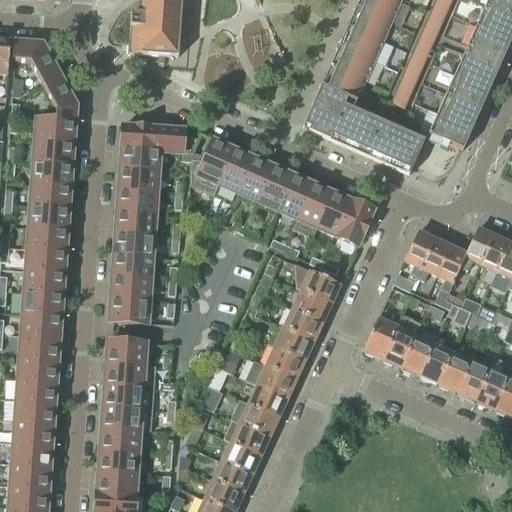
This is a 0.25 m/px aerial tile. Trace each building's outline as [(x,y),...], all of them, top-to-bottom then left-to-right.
[(139,0),(138,17),(131,16),(131,15),(130,15),(127,57),(158,60),(157,67),(162,70),(162,68),(163,60),(176,61),(180,0),(139,0)] [(359,0),(322,84),(301,133),(302,133),(304,129),(309,132),(307,135),(407,180),(425,140),(351,108),(353,105),(355,105),(391,25),(400,29),(409,10),(399,6),(401,0),(359,0)] [(435,0),(388,106),(403,112),(453,0),(435,0)] [(511,0),(487,0),(485,5),(476,25),(469,42),(466,50),(457,70),(448,91),(439,111),(430,132),(427,139),(443,146),(445,147),(448,148),(462,154),(465,147),(474,127),(483,106),(492,86),(501,65),(504,58),(511,41),(511,39),(511,0)] [(8,45),(0,44),(0,78),(6,79),(8,45)] [(29,67),(41,89),(58,79),(41,48),(15,46),(13,66),(29,67)] [(35,124),(74,127),(75,110),(58,79),(41,89),(54,114),(53,125),(35,124)] [(12,87),(11,101),(18,102),(26,97),(21,89),(22,84),(20,84),(12,82),(12,87)] [(10,108),(9,123),(17,123),(18,108),(10,108)] [(17,123),(9,123),(8,137),(16,137),(17,123)] [(35,124),(33,146),(72,149),(74,127),(35,124)] [(121,130),(120,152),(159,155),(159,156),(181,158),(182,134),(157,132),(144,131),(121,130)] [(190,135),(182,134),(181,158),(192,158),(200,139),(190,135)] [(191,166),(189,189),(212,199),(217,189),(233,153),(212,144),(212,145),(208,143),(207,142),(199,160),(196,166),(191,165),(191,166)] [(33,146),(32,168),(70,170),(72,149),(33,146)] [(7,151),(6,166),(14,166),(15,152),(7,151)] [(120,152),(118,174),(157,177),(159,156),(159,155),(120,152)] [(217,189),(237,198),(252,162),(233,153),(217,189)] [(191,165),(196,166),(199,160),(192,157),(192,158),(181,158),(181,165),(191,166),(191,165)] [(237,198),(256,207),(272,171),(252,162),(237,198)] [(14,166),(6,166),(5,180),(13,181),(14,166)] [(32,168),(30,189),(69,192),(70,170),(32,168)] [(256,207),(276,215),(292,180),(272,171),(256,207)] [(118,174),(117,195),(156,198),(157,177),(118,174)] [(276,215),(296,224),(312,188),(292,180),(276,215)] [(175,185),(174,200),(181,200),(182,186),(175,185)] [(296,224),(292,233),(312,241),(316,233),(331,197),(312,188),(296,224)] [(30,189),(28,211),(67,213),(69,192),(30,189)] [(4,194),(3,209),(11,209),(12,195),(4,194)] [(117,195),(115,217),(154,220),(156,198),(117,195)] [(316,233),(335,241),(351,206),(331,197),(316,233)] [(181,200),(174,200),(173,214),(180,214),(181,200)] [(351,206),(335,241),(356,251),(372,215),(351,206)] [(11,209),(3,209),(2,223),(10,224),(11,209)] [(28,211),(27,232),(66,235),(67,213),(28,211)] [(206,215),(203,222),(216,227),(219,220),(206,215)] [(115,217),(114,238),(153,241),(154,220),(115,217)] [(229,233),(242,239),(245,232),(232,226),(229,233)] [(172,228),(171,242),(178,243),(179,229),(172,228)] [(27,232),(25,254),(64,257),(66,235),(27,232)] [(245,232),(242,239),(255,245),(259,238),(245,232)] [(470,266),(478,269),(492,239),(486,236),(484,237),(476,233),(464,258),(458,272),(466,275),(470,266)] [(409,296),(415,283),(433,244),(432,242),(425,238),(424,239),(416,236),(403,265),(413,270),(406,283),(396,279),(392,289),(409,296)] [(1,237),(0,248),(0,251),(8,252),(9,238),(1,237)] [(114,238),(112,260),(151,263),(153,241),(114,238)] [(490,286),(490,287),(508,248),(499,244),(499,242),(492,239),(478,269),(486,273),(482,283),(490,286)] [(178,243),(171,242),(169,257),(177,257),(178,243)] [(268,251),(282,256),(285,249),(272,243),(268,251)] [(427,277),(436,280),(450,250),(443,247),(441,248),(433,244),(415,283),(423,286),(427,277)] [(490,286),(488,291),(503,297),(506,292),(506,293),(510,284),(511,279),(511,249),(508,248),(490,287),(490,286)] [(285,249),(282,256),(295,262),(298,255),(285,249)] [(447,297),(458,272),(464,258),(456,255),(456,253),(450,250),(436,280),(444,284),(433,307),(448,314),(451,308),(444,305),(447,297)] [(25,254),(24,275),(63,278),(64,257),(25,254)] [(112,260),(110,281),(149,284),(151,263),(112,260)] [(307,267),(321,273),(324,266),(310,260),(307,267)] [(324,266),(321,273),(334,279),(337,272),(324,266)] [(267,268),(262,278),(271,282),(276,272),(267,268)] [(307,275),(293,269),(295,293),(298,295),(298,294),(328,308),(332,300),(334,300),(339,290),(338,289),(307,275)] [(168,271),(167,286),(175,286),(176,272),(168,271)] [(24,275),(22,297),(61,300),(63,278),(24,275)] [(254,297),(262,301),(271,282),(262,278),(254,297)] [(110,281),(109,303),(148,306),(149,284),(110,281)] [(175,286),(167,286),(166,300),(174,300),(175,286)] [(298,295),(289,314),(319,327),(320,326),(322,326),(326,318),(324,316),(328,308),(298,294),(298,295)] [(22,297),(21,318),(60,321),(61,300),(22,297)] [(254,297),(245,317),(253,320),(262,301),(254,297)] [(444,305),(451,308),(459,312),(461,305),(462,304),(447,297),(444,305)] [(461,305),(459,312),(469,316),(476,319),(478,313),(480,310),(463,302),(462,304),(461,305)] [(148,306),(109,303),(107,325),(110,326),(146,328),(148,306)] [(166,307),(165,322),(172,322),(174,308),(166,307)] [(446,319),(445,320),(451,323),(451,325),(463,331),(464,329),(464,328),(469,316),(459,312),(451,308),(448,314),(446,319)] [(442,316),(428,309),(424,318),(438,325),(442,316)] [(491,326),(496,317),(480,310),(478,313),(476,319),(488,325),(491,326)] [(280,333),(310,347),(314,339),(316,338),(320,331),(319,329),(319,327),(289,314),(280,333)] [(464,328),(464,329),(482,337),(483,334),(488,325),(476,319),(469,316),(464,328)] [(507,334),(511,324),(496,317),(491,326),(507,334)] [(21,318),(19,340),(58,343),(60,321),(21,318)] [(396,332),(382,363),(382,365),(390,369),(392,368),(400,371),(414,340),(419,328),(401,320),(395,332),(396,332)] [(374,359),(382,363),(396,332),(376,323),(362,354),(363,355),(364,357),(371,361),(374,359)] [(240,327),(236,336),(246,340),(248,341),(251,332),(240,327)] [(271,337),(266,349),(272,351),(272,352),(302,366),(302,364),(305,364),(308,356),(307,354),(310,347),(280,333),(269,328),(266,334),(271,337)] [(511,348),(511,335),(507,334),(503,343),(502,344),(511,348)] [(236,336),(228,354),(237,359),(246,340),(236,336)] [(19,340),(17,361),(56,364),(58,343),(19,340)] [(411,376),(419,380),(433,348),(414,340),(400,371),(401,374),(409,377),(411,376)] [(106,345),(104,368),(143,370),(145,348),(106,345)] [(486,357),(494,361),(500,349),(492,345),(486,357)] [(430,385),(438,388),(452,357),(433,348),(419,380),(420,382),(427,386),(430,385)] [(272,352),(263,371),(293,384),(297,377),(299,376),(302,369),(301,367),(302,366),(272,352)] [(219,373),(226,377),(231,379),(240,360),(237,359),(228,354),(219,373)] [(162,357),(161,372),(169,372),(170,358),(162,357)] [(448,393),(456,396),(470,365),(452,357),(438,388),(438,391),(446,394),(448,393)] [(467,401),(475,405),(494,361),(486,357),(481,370),(470,365),(456,396),(457,397),(457,399),(465,403),(467,401)] [(17,361),(16,383),(55,386),(56,364),(17,361)] [(511,370),(494,362),(475,405),(476,407),(484,411),(485,410),(491,412),(493,413),(507,382),(511,371),(511,370)] [(243,385),(254,390),(284,404),(285,402),(287,402),(291,394),(289,392),(293,384),(263,371),(252,365),(243,385)] [(103,389),(151,393),(153,371),(143,370),(104,368),(103,389)] [(215,371),(206,390),(217,396),(226,377),(219,373),(215,371)] [(504,418),(511,421),(511,384),(507,382),(493,413),(494,413),(495,416),(502,419),(504,418)] [(16,383),(14,404),(53,407),(55,386),(16,383)] [(171,387),(158,386),(157,393),(175,394),(171,387)] [(101,409),(101,411),(150,414),(151,393),(103,389),(102,401),(101,409)] [(220,397),(217,396),(206,390),(198,408),(212,415),(220,397)] [(246,408),(245,409),(275,423),(279,415),(281,414),(285,407),(284,405),(284,404),(254,390),(246,408)] [(3,404),(1,424),(13,425),(13,426),(52,429),(53,407),(14,404),(14,405),(3,404)] [(167,405),(166,415),(174,416),(174,406),(167,405)] [(239,405),(230,425),(231,425),(237,428),(266,442),(267,440),(269,440),(273,432),(272,430),(275,423),(245,409),(246,408),(239,405)] [(100,431),(100,432),(139,435),(148,436),(150,414),(101,411),(100,422),(100,431)] [(166,415),(165,426),(173,427),(174,416),(166,415)] [(199,415),(193,430),(199,433),(207,417),(203,416),(199,415)] [(231,425),(222,444),(228,447),(257,461),(261,453),(264,452),(267,445),(266,443),(266,442),(237,428),(231,425)] [(13,426),(11,448),(50,450),(52,429),(13,426)] [(199,433),(193,430),(189,437),(197,441),(200,434),(199,433)] [(100,432),(98,454),(137,457),(139,435),(100,432)] [(164,444),(163,458),(170,459),(171,445),(164,444)] [(228,447),(219,466),(249,480),(250,478),(252,478),(255,470),(254,468),(257,461),(228,447)] [(11,448),(10,469),(49,472),(50,450),(11,448)] [(98,454),(96,475),(135,478),(137,457),(98,454)] [(170,459),(163,458),(162,473),(169,473),(170,459)] [(179,459),(177,472),(186,473),(190,464),(179,459)] [(219,466),(210,484),(240,498),(244,491),(246,490),(250,483),(248,481),(249,480),(219,466)] [(10,469),(8,491),(47,493),(49,472),(10,469)] [(186,473),(177,472),(176,486),(185,486),(186,473)] [(96,475),(95,497),(134,500),(135,478),(96,475)] [(161,480),(160,495),(168,495),(169,481),(161,480)] [(210,484),(202,503),(221,511),(236,511),(238,508),(237,506),(240,498),(210,484)] [(8,491),(6,511),(45,511),(47,493),(8,491)] [(132,511),(134,500),(95,497),(93,511),(132,511)] [(169,511),(177,511),(182,503),(174,500),(169,511)] [(221,511),(202,503),(197,511),(221,511)]
